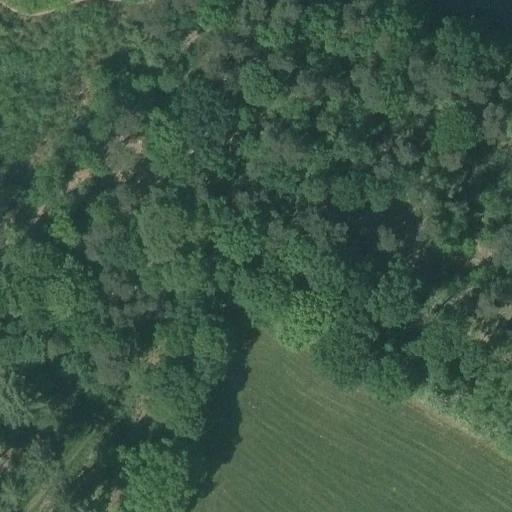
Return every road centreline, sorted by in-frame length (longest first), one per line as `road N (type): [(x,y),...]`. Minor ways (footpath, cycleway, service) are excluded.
road 1 (track): [(14,511),(97,381),(147,208),(193,147)]
road 2 (track): [(255,62),(269,39),(511,215)]
